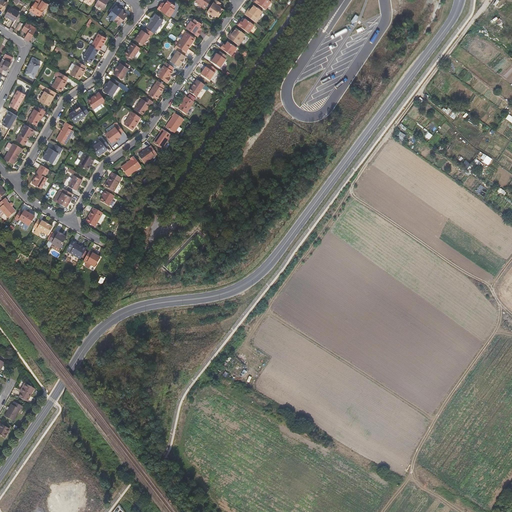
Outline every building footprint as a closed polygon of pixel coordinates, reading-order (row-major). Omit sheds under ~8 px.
[(41,0),(35,0),(29,10),(39,16),(45,7),(39,4),(42,0),(41,0)] [(97,0),(95,4),(103,9),(109,0),(97,0)] [(170,17),(175,10),(173,8),(175,5),(168,0),(166,4),(164,2),(163,4),(161,3),(158,9),(170,17)] [(205,9),(210,0),(195,0),(199,3),(198,4),(205,9)] [(219,17),(224,9),(220,7),(219,6),(220,4),(221,3),(216,0),(214,0),(207,11),(214,16),(216,15),(219,17)] [(266,10),(271,2),(267,0),(255,0),(254,2),(266,10)] [(113,21),(122,9),(119,6),(118,7),(116,5),(107,16),(113,21)] [(256,22),(261,15),(260,14),(262,11),(254,5),(251,8),(249,7),(245,14),(256,22)] [(24,15),(28,9),(25,8),(23,6),(19,12),(24,15)] [(14,21),(19,12),(10,7),(5,15),(14,21)] [(119,25),(127,15),(124,13),(125,11),(122,9),(113,21),(119,25)] [(154,33),(163,20),(155,15),(146,28),(153,33),(154,33)] [(200,29),(201,28),(200,27),(202,23),(194,18),(192,21),(191,20),(185,27),(198,36),(202,30),(200,29)] [(245,18),(243,21),(240,20),(239,21),(237,24),(248,33),(254,25),(245,18)] [(29,42),(37,28),(26,22),(22,30),(28,33),(24,39),(29,42)] [(143,44),(149,35),(151,36),(153,33),(146,28),(145,27),(143,30),(142,29),(135,39),(143,44)] [(232,30),(230,33),(227,37),(239,45),(244,38),(242,38),(245,34),(236,28),(234,31),(232,30)] [(186,51),(195,38),(186,32),(177,45),(179,47),(186,51)] [(100,50),(106,38),(98,34),(91,45),(99,49),(100,50)] [(231,56),(237,48),(228,41),(226,44),(223,43),(220,47),(231,56)] [(132,59),(140,48),(133,43),(125,54),(132,59)] [(91,63),(99,49),(91,45),(90,45),(82,58),(91,63)] [(181,63),(184,59),(184,58),(185,56),(185,55),(187,52),(186,51),(179,47),(177,50),(177,51),(171,61),(178,66),(180,63),(181,63)] [(220,68),(226,59),(225,58),(218,54),(217,53),(215,56),(214,55),(210,61),(220,68)] [(0,70),(0,68),(2,66),(3,66),(1,69),(6,71),(10,64),(10,63),(12,58),(5,54),(0,63),(0,71),(0,70)] [(33,78),(40,65),(32,61),(29,66),(30,66),(28,69),(25,74),(33,78)] [(79,79),(81,75),(82,76),(83,73),(85,70),(84,69),(85,66),(78,61),(77,65),(76,64),(70,74),(79,79)] [(122,79),(129,68),(128,68),(130,65),(124,61),(122,63),(121,63),(119,66),(118,66),(115,69),(116,70),(113,73),(122,79)] [(171,75),(170,75),(173,71),(172,70),(174,68),(166,62),(157,75),(168,83),(171,78),(170,77),(171,75)] [(215,73),(214,72),(216,69),(209,64),(207,67),(206,66),(201,74),(210,80),(215,73)] [(61,92),(67,81),(66,81),(68,77),(61,73),(59,77),(58,77),(52,87),(61,92)] [(121,87),(119,86),(118,85),(120,83),(113,78),(111,81),(111,80),(103,90),(113,98),(121,87)] [(157,99),(164,89),(162,88),(164,85),(158,80),(148,94),(157,99)] [(196,96),(203,86),(204,85),(196,80),(195,81),(188,91),(196,96)] [(344,110),(358,90),(352,86),(338,106),(344,110)] [(51,101),(56,93),(47,88),(39,101),(49,106),(51,102),(51,101)] [(17,110),(25,95),(17,91),(9,106),(17,110)] [(102,103),(105,101),(100,93),(97,95),(97,94),(87,100),(92,107),(93,109),(96,112),(104,106),(102,103)] [(143,114),(146,110),(147,111),(153,102),(146,96),(143,99),(142,98),(135,109),(143,114)] [(185,113),(193,101),(185,96),(183,99),(184,99),(178,108),(185,113)] [(80,106),(76,109),(75,108),(72,110),(73,111),(69,114),(73,119),(75,122),(89,112),(84,105),(81,107),(80,106)] [(36,125),(39,120),(40,121),(45,111),(37,107),(36,110),(34,109),(29,117),(28,121),(36,125)] [(132,130),(141,117),(131,111),(129,114),(130,115),(124,124),(132,130)] [(174,132),(184,119),(174,112),(172,116),(173,116),(165,127),(174,132)] [(351,123),(344,113),(338,118),(344,127),(351,123)] [(65,145),(73,131),(71,129),(73,126),(65,122),(63,125),(64,126),(56,139),(65,145)] [(119,139),(118,138),(121,135),(120,133),(123,131),(118,124),(105,135),(111,143),(115,140),(116,141),(119,139)] [(31,137),(32,134),(34,130),(25,125),(16,140),(24,146),(30,136),(31,137)] [(162,149),(171,135),(162,128),(160,131),(160,132),(153,142),(162,149)] [(403,141),(406,135),(399,132),(396,138),(403,141)] [(99,137),(100,140),(101,141),(93,148),(98,156),(107,149),(106,147),(108,145),(103,138),(102,135),(99,137)] [(14,166),(20,154),(21,154),(23,150),(13,143),(4,160),(14,166)] [(52,164),(58,153),(59,154),(63,149),(55,144),(52,149),(49,148),(43,158),(52,164)] [(144,163),(154,156),(149,148),(139,155),(144,163)] [(85,153),(82,157),(81,160),(81,161),(78,166),(87,171),(92,162),(93,162),(95,158),(85,153)] [(128,176),(141,166),(133,156),(130,158),(131,160),(121,167),(128,176)] [(466,160),(462,165),(467,169),(471,164),(466,160)] [(41,189),(47,179),(44,177),(49,170),(41,165),(36,174),(37,175),(32,184),(41,189)] [(76,191),(83,180),(82,179),(84,176),(69,168),(67,171),(69,172),(74,175),(68,186),(76,191)] [(114,192),(122,179),(113,173),(104,187),(114,192)] [(472,178),(466,187),(471,190),(477,181),(472,178)] [(57,202),(65,189),(61,187),(53,201),(56,203),(57,202)] [(66,208),(72,198),(70,197),(72,194),(65,189),(57,202),(66,208)] [(109,206),(114,196),(105,191),(101,197),(103,198),(100,202),(109,206)] [(10,203),(9,204),(7,202),(8,201),(5,198),(0,202),(0,204),(2,207),(0,208),(0,209),(8,218),(15,211),(12,207),(12,206),(13,206),(13,205),(12,204),(11,203),(10,203)] [(95,227),(103,213),(94,208),(86,222),(95,227)] [(22,227),(24,223),(29,226),(35,217),(24,210),(23,213),(20,211),(14,219),(18,221),(19,220),(20,220),(17,224),(22,227)] [(48,235),(53,227),(49,225),(42,220),(41,222),(38,220),(34,227),(36,229),(34,233),(38,236),(41,231),(48,235)] [(60,249),(66,238),(62,235),(62,234),(58,232),(56,235),(53,233),(49,240),(50,243),(60,249)] [(80,259),(86,249),(81,246),(81,247),(76,244),(76,243),(72,240),(66,251),(80,259)] [(100,258),(97,256),(98,254),(90,249),(83,261),(86,263),(87,262),(91,265),(94,267),(100,258)] [(26,403),(33,389),(24,383),(19,392),(21,394),(18,398),(26,403)] [(21,411),(23,407),(15,402),(13,402),(12,405),(11,404),(5,415),(4,417),(13,422),(20,410),(21,411)] [(0,424),(0,436),(3,438),(9,429),(0,424)]
